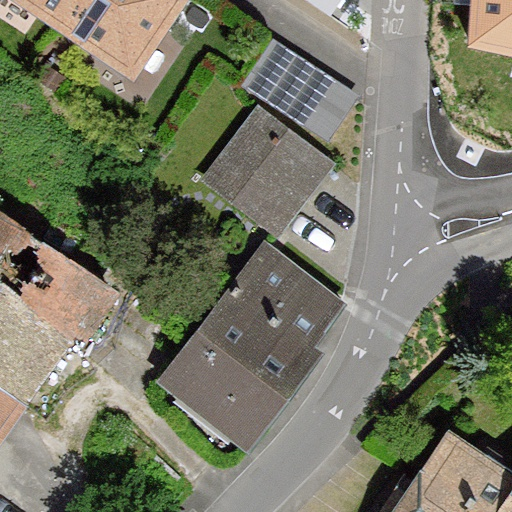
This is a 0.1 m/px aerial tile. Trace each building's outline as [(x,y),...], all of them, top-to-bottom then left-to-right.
[(88,0),(27,0),(70,30),(88,0)] [(183,0),(88,0),(70,30),(134,72),(183,0)] [(511,0),(480,0),(477,41),(511,48),(511,0)] [(275,41),(245,87),(330,143),(360,97),(275,41)] [(330,164),(261,112),(209,181),(279,233),(330,164)] [(110,289),(0,211),(0,286),(64,332),(76,341),(110,289)] [(342,306),(264,249),(200,333),(212,342),(184,380),(260,437),(319,358),(308,350),(342,306)] [(64,332),(0,286),(0,386),(18,399),(64,332)] [(0,424),(18,399),(0,386),(0,424)] [(496,511),(511,489),(511,485),(443,439),(393,511),(496,511)] [(511,511),(511,489),(496,511),(511,511)]
